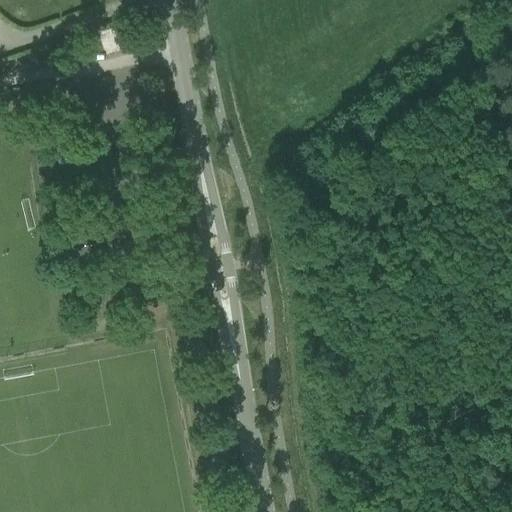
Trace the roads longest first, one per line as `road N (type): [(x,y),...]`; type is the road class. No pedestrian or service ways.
road 1 (tertiary): [(262,511),(168,0)]
road 2 (track): [(454,0),(511,294)]
road 3 (track): [(453,0),(229,158)]
road 4 (unknown): [(0,70),(33,56),(73,59),(171,16)]
